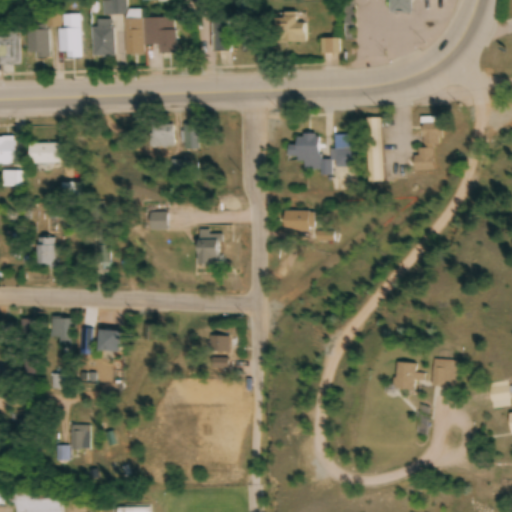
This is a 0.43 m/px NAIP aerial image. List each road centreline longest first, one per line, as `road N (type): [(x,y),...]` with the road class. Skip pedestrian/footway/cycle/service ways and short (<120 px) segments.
road 1 (primary): [(0,97),(385,93),(427,79),(456,50)]
road 2 (residential): [(262,474),(251,96)]
road 3 (residential): [(252,310),(0,299)]
